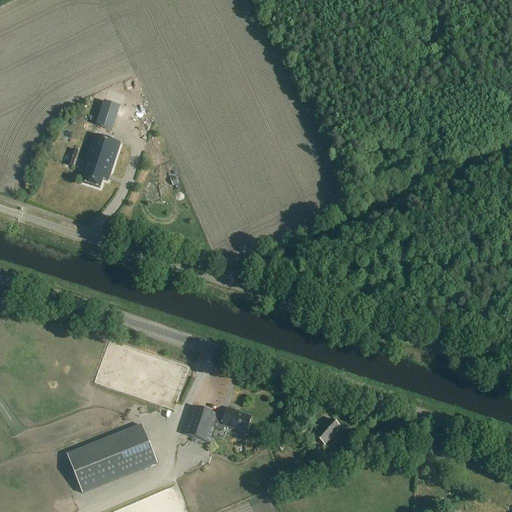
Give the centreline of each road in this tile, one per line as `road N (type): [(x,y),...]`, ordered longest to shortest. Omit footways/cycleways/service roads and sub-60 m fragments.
road 1 (tertiary): [(511,445),(0,279)]
road 2 (unclassified): [(511,375),(0,209)]
